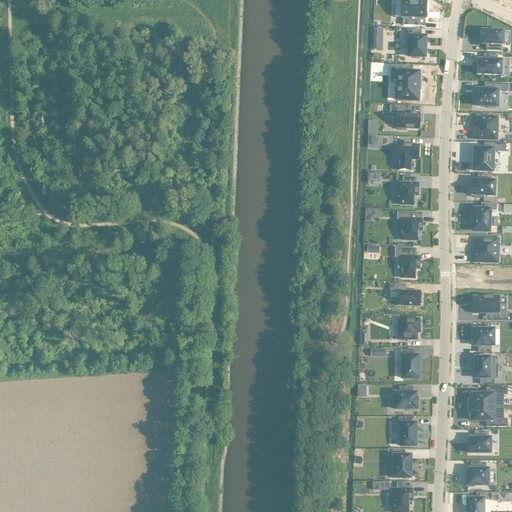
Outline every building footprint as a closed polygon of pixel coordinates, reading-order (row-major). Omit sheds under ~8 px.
[(402,2),(401,18),(404,18),(403,25),(418,26),(418,19),(424,19),(426,19),(427,3),(418,3),(418,1),(410,1),(410,3),(402,2)] [(408,30),(408,38),(410,38),(409,57),(425,57),(426,37),(421,37),(421,31),(408,30)] [(482,31),(482,40),(483,40),(483,44),(487,44),(486,51),(501,51),(501,45),(503,45),(503,32),(482,31)] [(479,65),(479,75),(502,75),(502,61),(498,61),(498,55),(486,54),(485,61),(481,61),(480,65),(479,65)] [(392,66),(391,73),(398,73),(397,100),(418,101),(419,90),(419,84),(419,73),(406,73),(406,66),(392,66)] [(476,96),(476,106),(489,106),(489,108),(496,109),(496,107),(498,107),(498,92),(509,92),(509,91),(509,84),(486,83),(486,91),(478,90),(477,96),(476,96)] [(390,106),(390,113),(397,113),(397,128),(399,128),(399,130),(406,131),(406,129),(420,129),(420,123),(422,123),(422,115),(420,115),(420,114),(403,113),(403,107),(390,106)] [(473,125),(473,139),(497,140),(498,118),(477,117),(476,125),(473,125)] [(381,137),(381,147),(393,147),(393,137),(381,137)] [(475,149),(474,171),(492,172),(493,152),(506,152),(506,143),(485,143),(485,149),(475,149)] [(396,144),(395,159),(399,159),(398,170),(410,171),(411,160),(418,160),(419,145),(411,145),(404,145),(396,144)] [(472,186),(472,196),(474,196),(474,198),(482,198),(482,196),(495,197),(495,182),(491,182),(491,175),(479,175),(478,181),(473,181),(473,186),(472,186)] [(399,184),(398,205),(414,205),(414,196),(417,196),(418,184),(416,184),(416,178),(404,177),(403,184),(399,184)] [(474,210),(474,232),(489,233),(490,211),(496,212),(496,204),(482,204),(481,210),(474,210)] [(398,213),(397,220),(403,220),(402,240),(418,241),(418,232),(421,232),(422,220),(418,220),(418,213),(398,213)] [(511,227),(503,227),(503,235),(511,235),(511,227)] [(473,248),(473,262),(498,263),(498,240),(477,239),(476,249),(473,248)] [(396,248),(395,257),(402,258),(401,278),(415,278),(415,269),(419,269),(419,258),(416,257),(416,249),(396,248)] [(391,284),(391,292),(400,292),(399,306),(420,307),(420,301),(422,301),(423,294),(421,294),(421,292),(405,291),(406,285),(391,284)] [(499,297),(474,297),(474,314),(486,314),(491,314),(491,321),(508,321),(508,313),(506,313),(499,313),(499,297)] [(399,320),(399,340),(417,340),(417,332),(420,332),(420,320),(399,320)] [(474,330),(474,340),(475,340),(475,346),(478,346),(478,352),(491,352),(491,346),(494,346),(494,330),(474,330)] [(401,350),(401,358),(403,358),(403,379),(419,379),(419,357),(414,357),(414,350),(401,350)] [(476,358),(476,378),(489,378),(489,358),(476,358)] [(396,394),(396,409),(418,409),(418,399),(416,399),(416,394),(413,394),(413,387),(400,387),(400,394),(396,394)] [(470,402),(470,408),(503,408),(503,395),(507,395),(507,388),(487,388),(487,395),(472,395),(472,402),(470,402)] [(470,408),(470,414),(472,414),(472,421),(487,421),(487,427),(507,427),(507,420),(503,420),(503,408),(470,408)] [(412,418),(399,418),(399,425),(401,425),(401,446),(416,446),(416,424),(412,424),(412,418)] [(471,444),(471,454),(492,454),(492,439),(489,439),(489,432),(477,432),(477,439),(472,439),(472,444),(471,444)] [(405,450),(388,450),(388,457),(394,457),(394,478),(411,478),(411,456),(405,456),(405,450)] [(468,476),(468,486),(488,486),(488,470),(486,470),(486,463),(471,463),(471,470),(469,470),(469,476),(468,476)] [(393,490),(392,511),(408,511),(409,502),(412,502),(412,490),(410,490),(410,484),(397,483),(397,490),(393,490)] [(468,500),(467,511),(483,511),(483,500),(491,500),(491,493),(477,493),(477,500),(468,500)]
